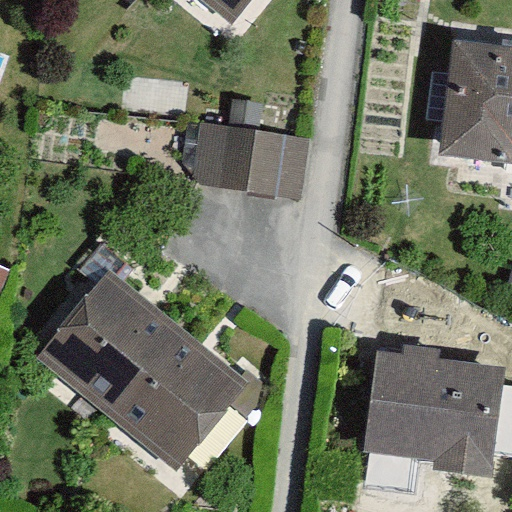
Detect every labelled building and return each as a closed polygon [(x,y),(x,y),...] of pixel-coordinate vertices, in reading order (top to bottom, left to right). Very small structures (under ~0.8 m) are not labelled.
[(270,0),(186,0),(237,41),(270,0)] [(511,62),(449,55),(434,175),(511,184),(511,62)] [(296,211),(303,156),(200,143),(193,198),(296,211)] [(248,396),(103,283),(32,373),(178,486),(248,396)] [(397,368),(377,365),(362,466),(436,477),(434,490),(489,498),(506,382),(479,378),(483,354),(433,347),(431,360),(398,355),(397,368)]
